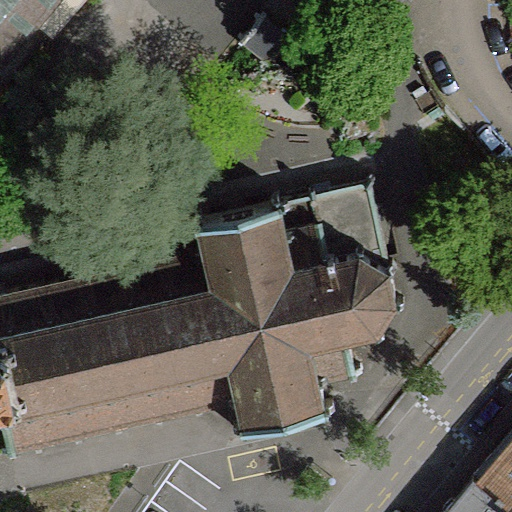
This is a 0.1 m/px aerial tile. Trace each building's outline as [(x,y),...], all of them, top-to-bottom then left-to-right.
[(0,0),(0,52),(3,55),(50,0),(0,0)] [(341,0),(367,21),(384,0),(341,0)] [(284,33),(262,15),(243,39),(265,56),(284,33)] [(371,179),(286,197),(299,262),(364,247),(394,265),(371,179)] [(212,279),(0,327),(0,349),(9,348),(18,395),(0,398),(0,403),(3,416),(231,365),(239,401),(244,423),(331,405),(326,381),(318,346),(350,338),(383,330),(402,301),(394,265),(364,247),(299,262),(286,197),(198,217),(204,244),(212,279)] [(0,327),(212,279),(204,244),(0,290),(0,327)] [(358,375),(350,338),(318,346),(326,381),(358,375)] [(9,348),(0,349),(0,398),(18,395),(9,348)] [(231,365),(3,416),(11,452),(239,401),(231,365)] [(511,432),(477,475),(511,504),(511,432)] [(511,511),(511,504),(477,475),(447,511),(511,511)]
